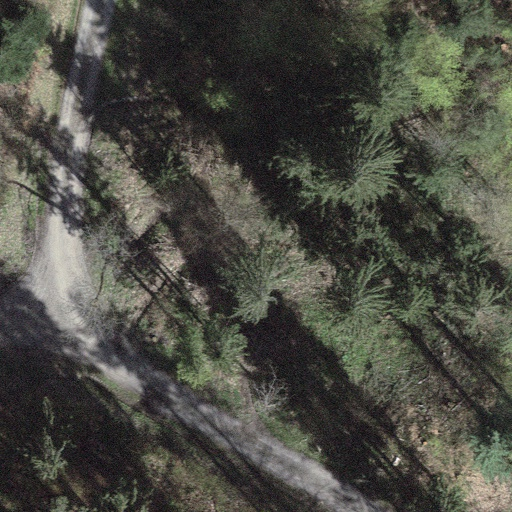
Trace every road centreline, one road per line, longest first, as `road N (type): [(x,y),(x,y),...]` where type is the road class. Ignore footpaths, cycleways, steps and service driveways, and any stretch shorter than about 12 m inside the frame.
road 1 (track): [(44,323),(154,376),(362,511)]
road 2 (track): [(44,323),(99,0)]
